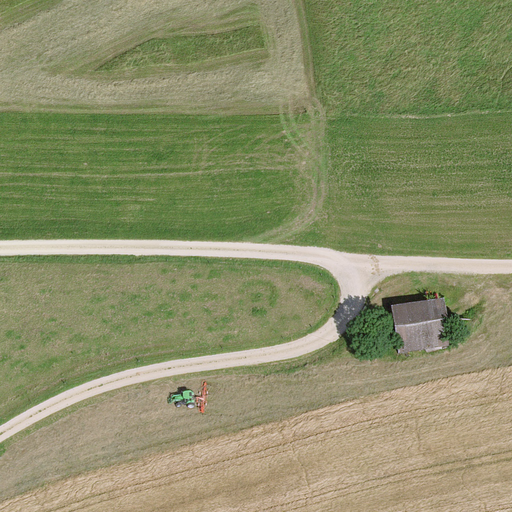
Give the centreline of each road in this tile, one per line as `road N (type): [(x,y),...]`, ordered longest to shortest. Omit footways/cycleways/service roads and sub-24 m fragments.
road 1 (track): [(0,249),(237,252),(358,266),(352,306),(339,326),(302,348),(89,387),(0,434)]
road 2 (track): [(237,252),(300,224),(323,195),(298,0)]
road 3 (track): [(358,266),(511,266)]
